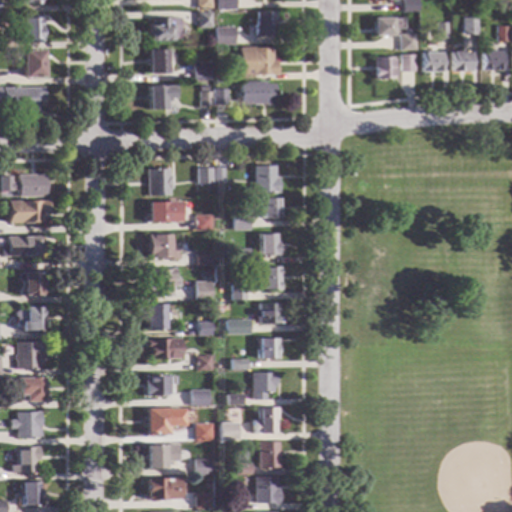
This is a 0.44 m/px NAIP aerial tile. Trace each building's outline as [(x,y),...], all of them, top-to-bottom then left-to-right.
[(207,0),(208,11),(192,11),(192,0),(207,0)] [(231,0),(232,11),(212,12),(211,0),(231,0)] [(414,0),(414,14),(399,14),(398,0),(414,0)] [(208,30),(193,30),(193,14),(207,14),(208,30)] [(271,22),(273,22),(273,35),(272,35),(272,37),(251,37),(251,27),(253,27),(252,15),(271,14),(271,22)] [(40,29),(37,29),(37,43),(17,43),(17,19),(40,19),(40,29)] [(177,41),(169,41),(169,43),(143,43),(142,26),(147,26),(147,20),(177,20),(177,41)] [(401,31),(389,31),(389,38),(370,38),(369,20),(401,20),(401,31)] [(475,37),(459,37),(459,20),(475,20),(475,37)] [(445,40),(433,40),(433,25),(445,25),(445,40)] [(505,44),(493,44),(493,28),(505,28),(505,44)] [(230,47),(210,48),(210,29),(230,29),(230,47)] [(412,53),(396,53),(396,36),(412,36),(412,53)] [(250,50),(268,50),(268,63),(273,63),(273,77),(259,77),(259,79),(255,79),(255,77),(250,77),(250,78),(236,78),(235,49),(250,49),(250,50)] [(164,67),(166,68),(166,72),(164,74),(164,76),(144,76),(144,52),(163,51),(164,67)] [(40,79),(18,80),(18,64),(9,65),(9,54),(18,54),(18,53),(39,52),(40,79)] [(499,73),(478,73),(477,54),(499,53),(499,73)] [(468,73),(447,74),(447,54),(468,54),(468,73)] [(439,74),(417,74),(418,55),(439,55),(439,74)] [(411,73),(397,74),(396,57),(411,57),(411,73)] [(390,80),(370,81),(370,60),(389,59),(390,80)] [(207,82),(189,82),(188,65),(207,64),(207,82)] [(262,87),(271,86),(272,107),(262,108),(262,106),(236,106),(236,84),(262,84),(262,87)] [(14,89),(40,89),(40,102),(32,103),(32,112),(7,112),(7,106),(1,106),(1,109),(0,109),(0,90),(8,90),(8,88),(14,88),(14,89)] [(170,101),(165,101),(165,110),(162,110),(162,111),(144,112),(143,88),(170,88),(170,101)] [(224,107),(210,107),(209,91),(224,91),(224,107)] [(208,108),(195,108),(195,94),(208,94),(208,108)] [(271,179),(274,179),(274,196),(248,195),(248,168),(271,168),(271,179)] [(220,186),(210,186),(210,169),(220,169),(220,186)] [(207,186),(193,186),(193,170),(207,170),(207,186)] [(164,178),(167,178),(167,191),(165,191),(165,198),(143,198),(143,171),(164,171),(164,178)] [(41,200),(13,200),(14,192),(6,192),(7,194),(0,194),(0,178),(6,178),(6,184),(12,184),(12,176),(41,176),(41,200)] [(261,200),(275,200),(275,222),(257,222),(257,211),(245,211),(245,199),(261,199),(261,200)] [(43,214),(36,214),(36,224),(1,224),(1,203),(43,204),(43,214)] [(172,213),(165,213),(165,217),(168,217),(168,225),(142,225),(142,204),(172,204),(172,213)] [(244,233),(226,233),(226,214),(244,214),(244,233)] [(207,233),(190,233),(190,217),(207,217),(207,233)] [(166,244),(168,244),(168,252),(175,252),(175,262),(157,262),(157,260),(142,260),(142,236),(166,236),(166,244)] [(272,244),(277,244),(277,250),(275,250),(274,257),(264,257),(264,260),(259,260),(259,257),(253,257),(253,236),(272,236),(272,244)] [(37,245),(39,247),(39,255),(36,256),(36,258),(28,258),(28,260),(18,260),(18,259),(0,259),(0,247),(1,247),(1,238),(37,238),(37,245)] [(245,267),(228,267),(228,251),(245,251),(245,267)] [(208,267),(190,268),(190,257),(208,257),(208,267)] [(275,292),(255,292),(255,289),(252,289),(252,280),(255,280),(255,278),(253,276),(253,272),(255,271),(255,269),(275,269),(275,292)] [(172,279),(175,279),(175,289),(168,289),(168,299),(143,299),(143,272),(172,272),(172,279)] [(37,280),(39,280),(39,288),(40,288),(40,298),(15,298),(15,284),(12,284),(12,275),(37,275),(37,280)] [(207,303),(189,303),(189,284),(207,284),(207,303)] [(240,302),(225,302),(225,287),(240,287),(240,302)] [(160,315),(164,315),(164,322),(161,322),(161,332),(141,332),(141,306),(160,306),(160,315)] [(274,318),(278,318),(278,326),(250,326),(251,312),(253,312),(253,306),(274,306),(274,318)] [(39,333),(15,333),(15,321),(18,321),(18,310),(39,310),(39,333)] [(10,312),(11,330),(16,330),(16,322),(20,322),(19,312),(10,312)] [(243,336),(220,336),(220,319),(243,319),(243,336)] [(207,323),(207,338),(192,338),(192,323),(207,323)] [(274,360),(251,360),(251,352),(252,352),(252,340),(274,340),(274,360)] [(176,360),(146,360),(146,349),(142,349),(142,341),(176,341),(176,360)] [(38,361),(33,361),(33,371),(10,371),(10,363),(9,363),(9,344),(39,344),(38,361)] [(206,374),(190,374),(190,358),(206,358),(206,374)] [(241,373),(225,373),(225,361),(241,361),(241,373)] [(271,389),(268,389),(268,395),(260,395),(260,402),(246,402),(246,375),(271,375),(271,389)] [(173,387),(165,387),(165,398),(141,398),(141,378),(173,378),(173,387)] [(38,388),(41,388),(41,395),(39,395),(39,403),(17,403),(17,397),(9,397),(9,380),(38,380),(38,388)] [(203,407),(185,407),(185,396),(203,396),(203,407)] [(237,408),(221,408),(221,397),(237,397),(237,408)] [(164,419),(169,419),(169,428),(163,428),(163,438),(141,438),(141,410),(164,410),(164,419)] [(273,436),(247,436),(247,422),(251,422),(251,410),(273,410),(273,436)] [(35,440),(11,440),(11,431),(4,431),(4,422),(10,422),(10,414),(35,414),(35,440)] [(232,442),(214,443),(214,425),(231,424),(232,442)] [(207,443),(192,443),(192,428),(207,428),(207,443)] [(274,452),(276,452),(276,457),(274,457),(274,469),(252,469),(252,444),(274,445),(274,452)] [(160,471),(143,471),(143,448),(161,448),(160,471)] [(34,462),(30,462),(30,475),(10,475),(10,474),(6,474),(6,467),(10,467),(10,449),(34,449),(34,462)] [(207,478),(189,478),(189,461),(207,461),(207,478)] [(245,477),(230,477),(230,465),(245,465),(245,477)] [(270,490),(274,490),(274,506),(268,506),(268,505),(249,505),(249,480),(271,480),(270,490)] [(176,485),(179,485),(179,496),(175,496),(175,501),(162,501),(162,504),(141,504),(141,481),(176,481),(176,485)] [(35,507),(12,507),(12,484),(35,484),(35,507)] [(205,511),(189,511),(189,496),(205,496),(205,511)] [(238,511),(222,511),(222,497),(238,497),(238,511)]
